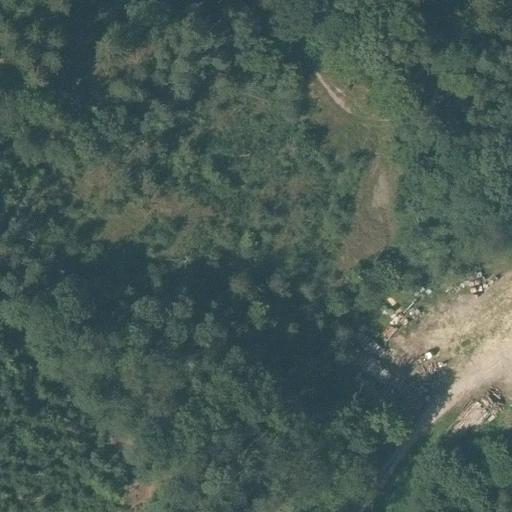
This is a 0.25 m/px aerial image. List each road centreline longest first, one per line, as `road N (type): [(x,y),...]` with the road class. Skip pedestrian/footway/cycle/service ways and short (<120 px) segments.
road 1 (track): [(511,57),(399,126),(367,123),(338,100),(279,24),(257,5),(231,0)]
road 2 (track): [(217,0),(148,5),(97,26),(0,13)]
